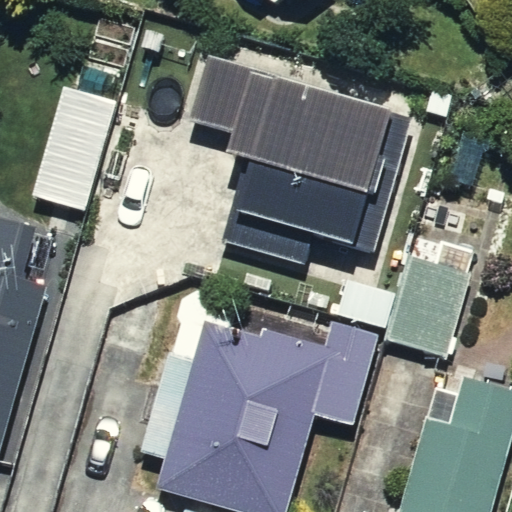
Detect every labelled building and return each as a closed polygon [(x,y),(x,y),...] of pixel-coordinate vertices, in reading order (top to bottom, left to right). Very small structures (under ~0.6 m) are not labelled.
[(249,0),(254,5),(270,15),(287,5),(292,14),(317,18),(343,0),(249,0)] [(262,189),(251,228),(377,264),(416,131),(215,74),(197,138),(244,151),(235,181),(262,189)] [(91,222),(121,113),(70,100),(41,208),(91,222)] [(0,442),(54,233),(0,219),(0,442)] [(478,284),(416,267),(392,351),(454,368),(478,284)] [(213,335),(164,502),(199,511),(292,511),(319,423),(358,434),(384,344),(337,330),(329,358),(270,341),(267,351),(213,335)] [(505,511),(511,491),(511,402),(471,391),(457,438),(434,431),(410,511),(505,511)]
